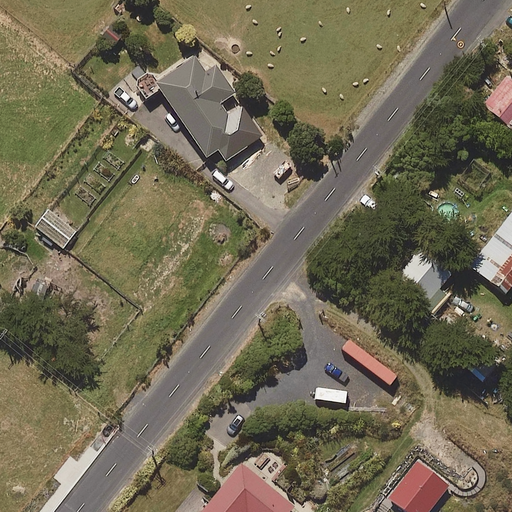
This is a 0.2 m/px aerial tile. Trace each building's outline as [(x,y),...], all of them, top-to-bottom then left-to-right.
[(511,72),(511,55),(504,47),(495,55),(511,73),(511,72)] [(157,93),(209,164),(219,157),(228,169),(253,151),(223,109),(237,98),(218,71),(208,78),(198,64),(157,93)] [(511,76),(509,74),(484,104),(511,127),(511,76)] [(78,229),(50,208),(36,226),(64,248),(78,229)] [(511,212),(471,264),(507,293),(511,286),(511,212)] [(454,271),(424,246),(394,281),(434,315),(450,297),(439,288),(454,271)] [(498,365),(479,349),(465,365),(484,381),(498,365)] [(394,372),(377,361),(369,372),(386,383),(394,372)] [(413,389),(398,378),(390,390),(404,401),(413,389)] [(351,455),(336,455),(337,474),(352,474),(351,455)] [(289,511),(294,506),(242,463),(201,511),(289,511)]
